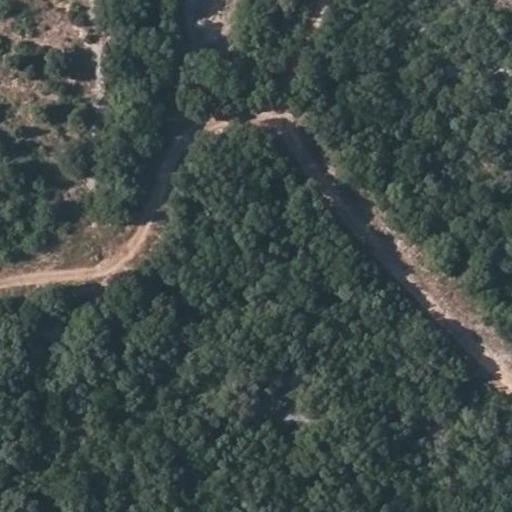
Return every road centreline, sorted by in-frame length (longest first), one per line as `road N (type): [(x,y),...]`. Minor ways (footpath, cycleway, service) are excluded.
road 1 (track): [(278,122),(203,125),(173,146),(121,258),(0,280)]
road 2 (track): [(511,368),(367,230),(278,122)]
road 3 (track): [(278,122),(328,0)]
